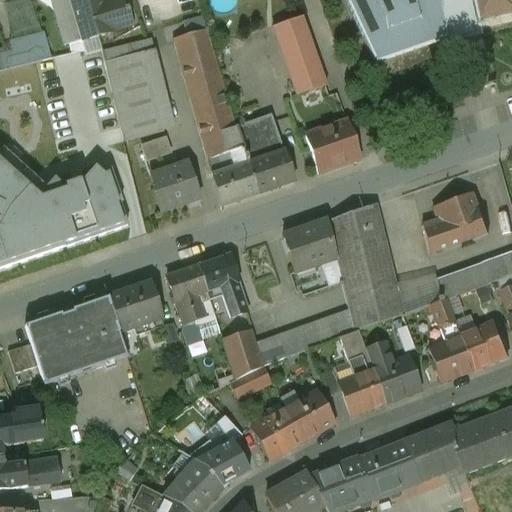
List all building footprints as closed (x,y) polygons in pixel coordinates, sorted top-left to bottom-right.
[(68,0),(51,0),(68,56),(83,52),(81,42),(68,0)] [(101,0),(68,0),(81,42),(111,34),(110,31),(102,3),(101,0)] [(110,0),(102,3),(110,31),(131,25),(123,0),(110,0)] [(343,0),(373,60),(447,35),(446,30),(438,0),(343,0)] [(438,0),(446,30),(450,29),(449,26),(461,23),(462,26),(471,24),(480,22),(479,20),(483,19),(478,0),(438,0)] [(511,0),(478,0),(483,19),(484,27),(511,19),(511,0)] [(301,19),(271,30),(290,84),(321,74),(301,19)] [(172,43),(188,38),(184,24),(162,30),(167,45),(172,43)] [(205,162),(242,150),(224,92),(221,81),(210,48),(206,33),(188,38),(172,43),(205,162)] [(245,37),(210,48),(221,81),(256,69),(245,37)] [(36,42),(10,49),(11,54),(15,69),(41,62),(36,42)] [(101,53),(104,64),(136,56),(133,45),(101,53)] [(0,72),(15,69),(11,54),(0,56),(0,72)] [(136,56),(104,64),(123,143),(161,134),(151,89),(161,87),(154,56),(145,59),(143,54),(136,56)] [(221,81),(224,92),(237,88),(260,80),(256,69),(221,81)] [(321,74),(290,84),(295,97),(313,91),(325,87),(321,74)] [(329,97),(325,87),(313,91),(316,101),(329,97)] [(244,111),(237,88),(224,92),(242,150),(245,166),(282,154),(269,118),(262,120),(257,107),(244,111)] [(345,123),(304,138),(317,175),(358,161),(345,123)] [(163,140),(141,148),(146,163),(168,156),(163,140)] [(205,162),(210,178),(245,166),(242,150),(205,162)] [(282,154),(245,166),(255,196),(293,183),(282,154)] [(0,272),(127,229),(119,206),(122,205),(110,172),(104,174),(97,168),(84,183),(62,189),(54,183),(41,196),(0,159),(0,272)] [(245,166),(210,178),(219,209),(255,196),(245,166)] [(186,167),(149,179),(153,192),(150,193),(158,215),(197,202),(186,167)] [(436,223),(420,227),(428,255),(486,235),(479,216),(482,215),(481,211),(477,211),(472,195),(432,209),(436,223)] [(377,206),(361,211),(369,236),(383,232),(377,206)] [(361,211),(325,223),(334,261),(347,313),(353,335),(357,333),(405,317),(383,232),(369,236),(361,211)] [(325,223),(281,239),(293,275),(334,261),(325,223)] [(435,301),(437,306),(445,303),(511,278),(511,252),(434,280),(439,300),(435,301)] [(227,257),(197,268),(206,294),(214,292),(219,290),(236,284),(227,257)] [(197,268),(165,278),(174,305),(197,297),(206,294),(197,268)] [(236,284),(219,290),(224,304),(225,303),(240,298),(241,298),(236,284)] [(149,285),(106,299),(118,336),(160,322),(149,285)] [(208,302),(212,316),(221,313),(214,292),(206,294),(208,302)] [(208,302),(206,294),(197,297),(200,305),(208,302)] [(197,297),(174,305),(182,327),(205,319),(200,305),(197,297)] [(242,305),(240,298),(225,303),(227,310),(242,305)] [(212,316),(208,302),(200,305),(205,319),(212,316)] [(61,315),(23,328),(43,389),(114,364),(95,303),(69,312),(70,314),(62,317),(61,315)] [(459,341),(457,338),(445,303),(437,306),(429,308),(443,346),(459,341)] [(353,335),(347,313),(294,331),(300,353),(338,341),(353,335)] [(457,338),(459,341),(471,373),(506,360),(493,325),(457,338)] [(197,328),(180,333),(185,347),(201,341),(197,328)] [(300,353),(294,331),(277,336),(278,339),(276,339),(284,359),(300,353)] [(261,369),(254,348),(249,332),(220,341),(230,370),(234,382),(261,369)] [(352,380),(337,386),(349,419),(384,406),(371,372),(357,333),(353,335),(338,341),(352,380)] [(261,369),(284,359),(276,339),(254,348),(261,369)] [(443,346),(427,352),(440,385),(471,373),(459,341),(443,346)] [(406,359),(371,372),(384,406),(419,393),(406,359)] [(261,369),(234,382),(228,385),(232,391),(236,401),(268,385),(261,369)] [(224,372),(228,385),(234,382),(230,370),(224,372)] [(232,391),(228,385),(221,388),(224,395),(232,391)] [(315,394),(282,412),(300,444),(333,426),(315,394)] [(218,403),(212,406),(215,411),(221,408),(218,403)] [(0,459),(1,459),(0,451),(0,449),(42,442),(37,411),(13,414),(13,419),(0,421),(0,459)] [(282,412),(249,431),(267,463),(300,444),(282,412)] [(511,413),(461,433),(460,429),(451,433),(452,437),(450,437),(462,468),(465,476),(511,458),(511,413)] [(176,415),(167,421),(172,428),(180,421),(176,415)] [(452,437),(451,433),(449,428),(386,452),(401,492),(462,468),(450,437),(452,437)] [(109,443),(95,445),(97,457),(117,453),(109,443)] [(356,461),(307,481),(322,508),(324,511),(342,511),(369,502),(370,504),(401,492),(386,452),(356,464),(356,461)] [(1,459),(0,459),(0,492),(26,489),(22,466),(3,469),(1,459)] [(55,461),(22,466),(26,489),(59,484),(55,461)] [(193,465),(163,500),(177,508),(182,511),(201,511),(221,492),(204,472),(193,465)] [(315,511),(322,508),(307,481),(304,476),(264,499),(271,511),(315,511)] [(182,511),(177,508),(163,500),(156,511),(182,511)] [(101,501),(99,508),(106,510),(108,503),(101,501)]
